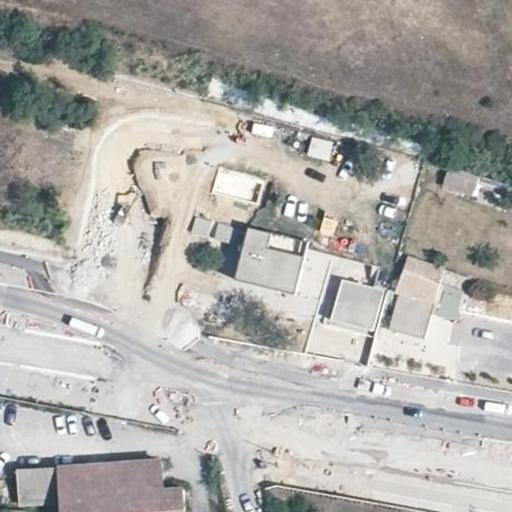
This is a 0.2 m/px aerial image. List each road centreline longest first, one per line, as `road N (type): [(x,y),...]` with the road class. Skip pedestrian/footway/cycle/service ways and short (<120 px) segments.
road 1 (secondary): [(0,301),(105,327),(149,350),(250,432)]
road 2 (secondary): [(250,432),(511,474)]
